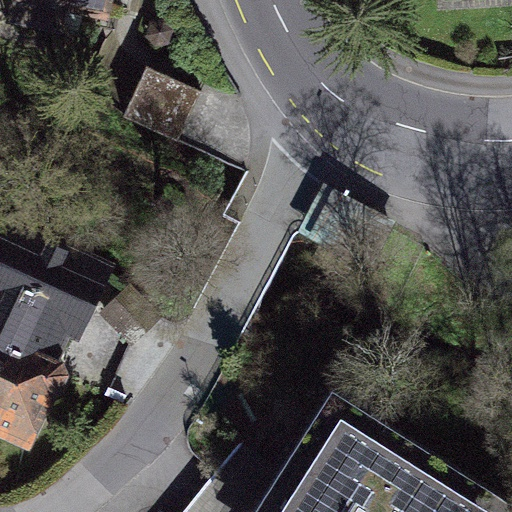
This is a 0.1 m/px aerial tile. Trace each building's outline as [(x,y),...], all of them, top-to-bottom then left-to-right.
[(116,0),(0,0),(0,5),(108,33),(116,0)] [(206,106),(146,82),(129,123),(189,147),(206,106)] [(338,200),(314,236),(364,268),(387,232),(338,200)] [(93,280),(0,235),(0,433),(15,441),(93,280)] [(489,511),(316,414),(259,511),(489,511)]
